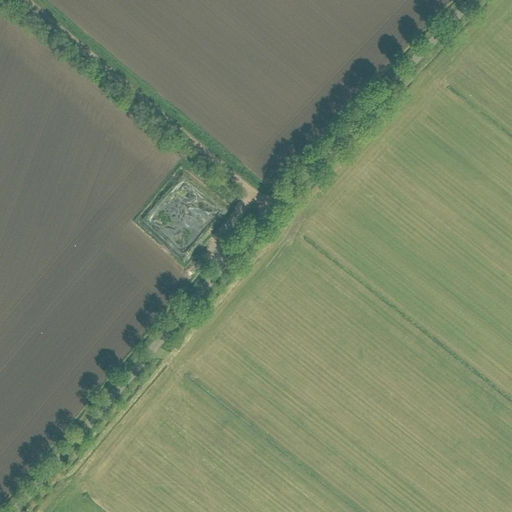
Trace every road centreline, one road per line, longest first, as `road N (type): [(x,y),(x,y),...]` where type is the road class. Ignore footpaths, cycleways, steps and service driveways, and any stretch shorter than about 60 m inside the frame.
road 1 (unclassified): [(13,511),(272,208),(472,0)]
road 2 (track): [(272,208),(18,0)]
